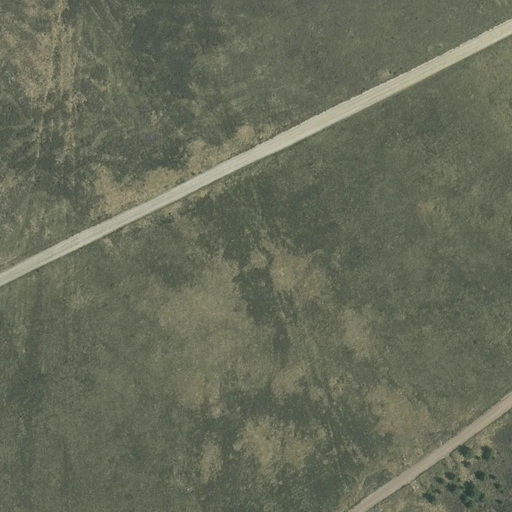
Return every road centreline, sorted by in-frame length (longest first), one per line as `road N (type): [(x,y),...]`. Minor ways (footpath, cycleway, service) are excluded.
road 1 (track): [(0,278),(511,22)]
road 2 (track): [(511,396),(354,511)]
